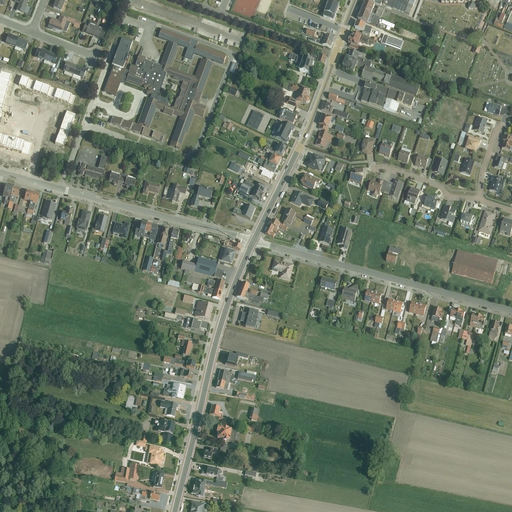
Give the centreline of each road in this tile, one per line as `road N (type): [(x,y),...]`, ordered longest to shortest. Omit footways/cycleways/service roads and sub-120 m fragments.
road 1 (secondary): [(174,511),(218,330),(253,241)]
road 2 (residential): [(511,310),(253,241)]
road 3 (secondary): [(253,241),(307,130),(355,0)]
road 4 (residential): [(253,241),(0,173)]
